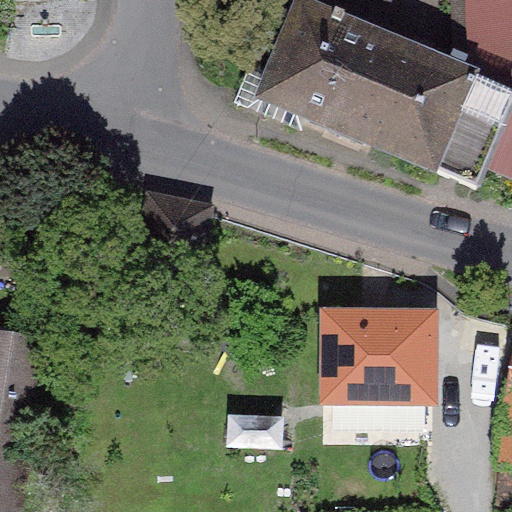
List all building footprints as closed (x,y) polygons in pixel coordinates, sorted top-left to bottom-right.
[(302,0),(299,7),(354,31),(360,17),(374,23),(384,0),(302,0)] [(511,0),(466,0),(471,80),(432,172),(474,190),(486,161),(511,171),(511,0)] [(354,31),(299,7),(260,100),(432,172),(471,80),(354,31)] [(207,233),(146,215),(131,266),(192,284),(207,233)] [(444,315),(322,316),(323,412),(444,411),(444,315)] [(511,334),(500,334),(493,479),(511,479),(511,334)] [(19,511),(36,359),(0,355),(0,511),(19,511)]
